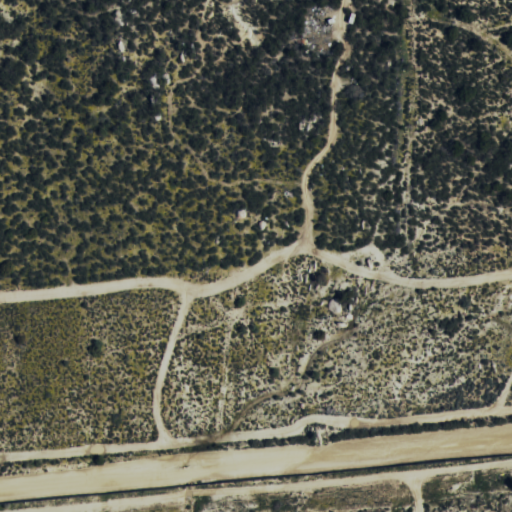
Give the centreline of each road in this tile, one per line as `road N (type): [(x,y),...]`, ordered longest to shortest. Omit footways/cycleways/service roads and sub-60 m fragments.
road 1 (track): [(511,432),(0,481)]
road 2 (residential): [(414,476),(66,511)]
